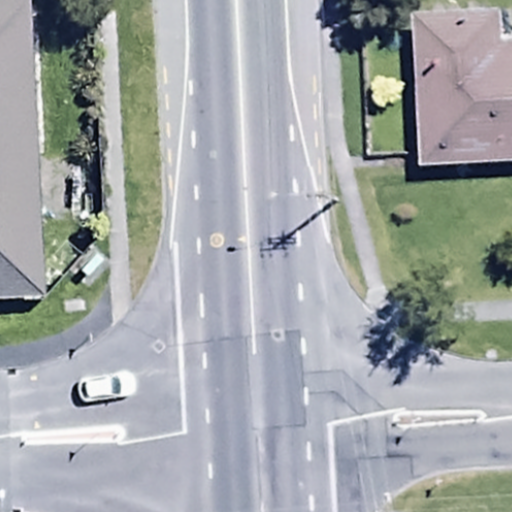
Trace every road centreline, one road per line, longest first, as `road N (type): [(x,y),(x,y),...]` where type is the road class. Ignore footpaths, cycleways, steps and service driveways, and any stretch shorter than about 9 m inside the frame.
road 1 (secondary): [(259,430),(235,0)]
road 2 (unclassified): [(0,443),(259,430)]
road 3 (residential): [(259,430),(511,418)]
